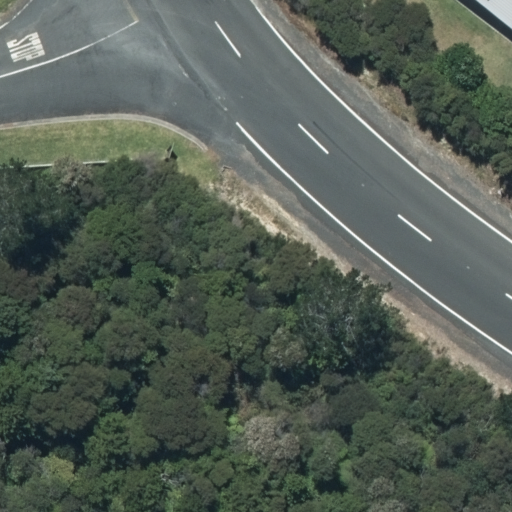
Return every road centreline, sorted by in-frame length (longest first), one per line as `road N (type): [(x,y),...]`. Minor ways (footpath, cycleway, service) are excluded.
road 1 (residential): [(160,15),(319,198),(511,311)]
road 2 (unclassified): [(0,69),(160,15)]
